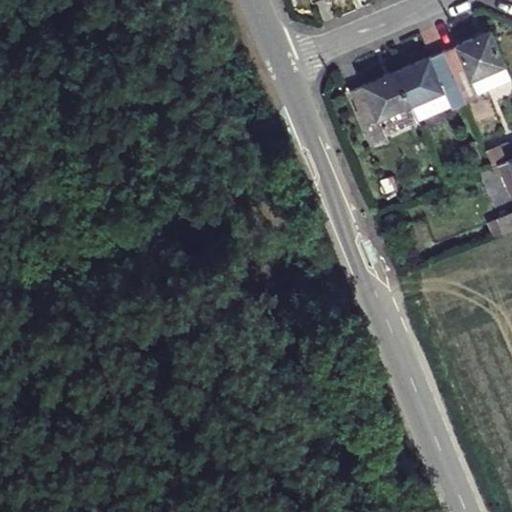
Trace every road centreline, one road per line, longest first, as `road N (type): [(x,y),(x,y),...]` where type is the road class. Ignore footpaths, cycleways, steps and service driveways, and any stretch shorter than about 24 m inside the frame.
road 1 (tertiary): [(465,511),(281,65)]
road 2 (residential): [(281,65),(438,0)]
